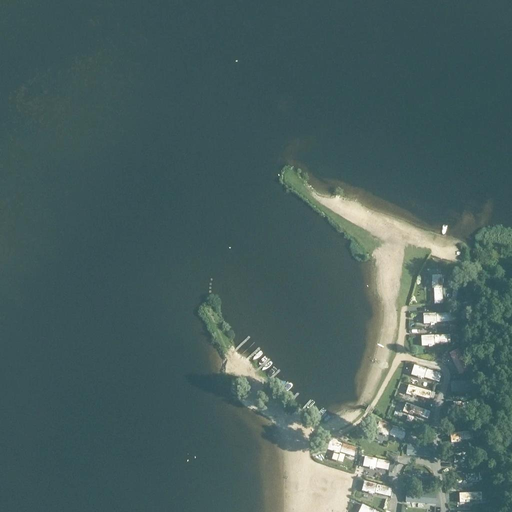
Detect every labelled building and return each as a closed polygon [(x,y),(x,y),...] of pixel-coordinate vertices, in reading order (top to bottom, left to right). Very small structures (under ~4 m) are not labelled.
[(432,284),(432,287),(433,287),(433,289),(434,303),(443,302),(442,277),(432,277),(433,284),(432,284)] [(436,324),(449,323),(449,314),(423,315),(424,325),(430,324),(430,325),(434,325),(434,324),(436,324)] [(434,346),(447,345),(447,336),(421,337),(422,347),(428,346),(428,347),(432,347),(432,346),(434,346)] [(457,352),(450,355),(459,374),(466,371),(457,352)] [(421,379),(423,379),(436,383),(439,374),(414,367),(412,376),(418,378),(417,379),(421,380),(421,379)] [(474,391),(473,383),(452,384),(453,392),(474,391)] [(408,387),(406,395),(431,402),(434,395),(408,387)] [(463,412),(463,411),(476,411),(475,402),(453,403),(454,412),(463,412)] [(412,417),(413,416),(415,416),(427,421),(431,412),(407,403),(403,412),(409,414),(409,415),(412,417)] [(379,423),(376,432),(382,435),(382,436),(385,437),(386,436),(387,436),(388,436),(404,441),(406,433),(379,423)] [(461,442),(473,440),(472,432),(450,435),(451,444),(461,442)] [(330,441),(328,450),(334,452),(334,453),(337,454),(337,453),(339,454),(354,458),(356,449),(330,441)] [(413,447),(407,447),(406,453),(407,453),(407,455),(429,458),(430,450),(413,448),(413,447)] [(476,460),(474,452),(452,455),(454,464),(464,462),(463,462),(476,460)] [(365,458),(363,467),(370,468),(369,469),(373,470),(373,469),(375,470),(375,469),(388,472),(392,473),(394,464),(390,463),(365,458)] [(466,483),(479,482),(478,474),(456,475),(457,484),(466,484),(466,483)] [(406,478),(405,486),(427,488),(427,480),(406,478)] [(365,482),(362,492),(369,493),(368,494),(372,495),(372,494),(374,495),(374,494),(387,497),(391,498),(393,490),(389,489),(365,482)] [(482,502),(481,493),(459,495),(459,504),(469,503),(469,502),(482,502)] [(407,498),(406,503),(411,504),(411,503),(435,505),(436,497),(408,494),(408,498),(407,498)]
